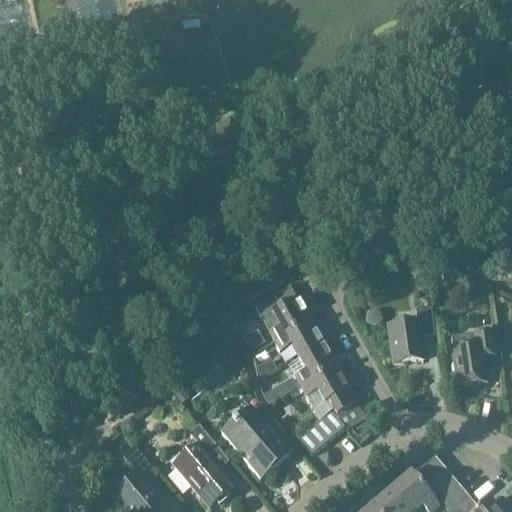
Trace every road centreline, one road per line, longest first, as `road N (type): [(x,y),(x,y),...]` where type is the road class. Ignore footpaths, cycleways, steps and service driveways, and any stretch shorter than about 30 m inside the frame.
road 1 (residential): [(395,425),(326,284)]
road 2 (residential): [(300,511),(395,425)]
road 3 (residential): [(326,284),(354,268),(343,238),(312,243),(311,275)]
road 4 (residential): [(511,454),(445,425),(395,425)]
